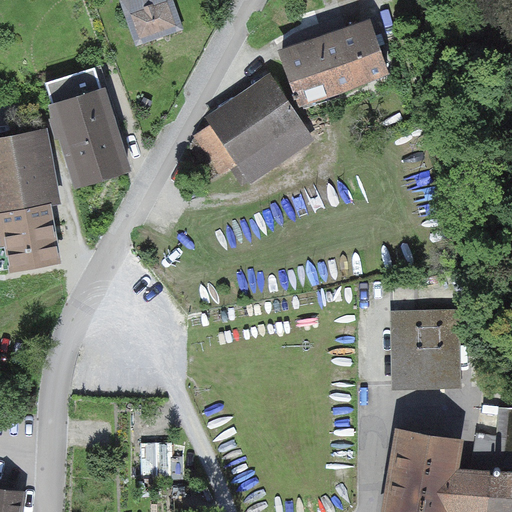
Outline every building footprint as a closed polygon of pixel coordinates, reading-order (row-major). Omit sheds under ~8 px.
[(172,0),(122,0),(137,46),(183,32),(172,0)] [(374,13),(282,46),(303,105),(395,72),(374,13)] [(95,68),(46,84),(77,185),(127,169),(95,68)] [(323,141),(277,70),(212,112),(220,125),(200,138),(227,179),(246,167),(256,184),(323,141)] [(33,137),(0,143),(0,239),(1,246),(9,245),(13,266),(55,259),(33,137)] [(511,233),(503,236),(511,268),(511,233)] [(463,310),(389,311),(391,388),(464,387),(463,310)] [(460,440),(400,430),(386,511),(511,511),(511,408),(500,408),(496,436),(476,433),(472,471),(456,469),(460,440)] [(175,480),(174,442),(142,443),(143,480),(175,480)] [(21,511),(24,494),(0,490),(0,511),(21,511)]
